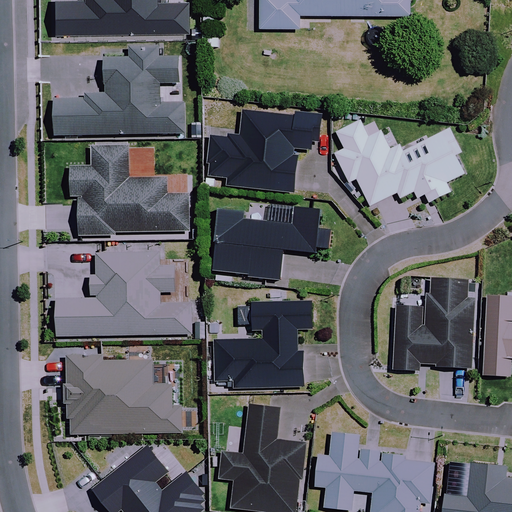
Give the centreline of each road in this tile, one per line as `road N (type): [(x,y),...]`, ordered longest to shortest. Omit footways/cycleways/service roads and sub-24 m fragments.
road 1 (residential): [(511,422),(409,412),(366,384),(357,364),(359,293),(370,270),(398,246),(454,235),(500,202)]
road 2 (residential): [(20,511),(3,419),(0,182)]
